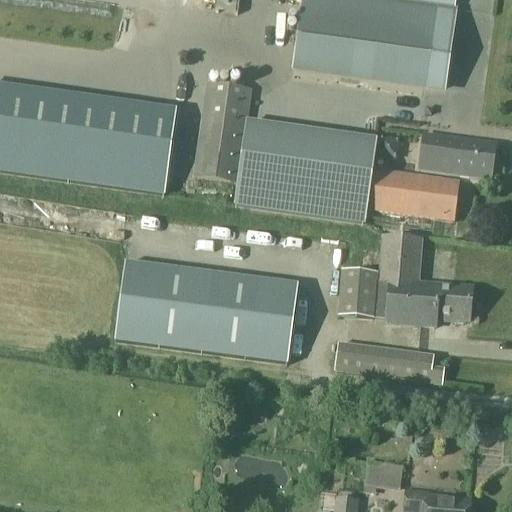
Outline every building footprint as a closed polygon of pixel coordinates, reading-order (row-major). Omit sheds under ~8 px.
[(438,0),(286,0),(277,68),(428,89),(440,9),(437,9),(438,0)] [(195,184),(240,189),(247,132),(251,95),(207,90),(195,184)] [(0,177),(164,200),(176,117),(0,92),(0,177)] [(420,173),(438,176),(492,183),(497,147),(425,138),(420,173)] [(372,173),(367,213),(454,224),(460,185),(372,173)] [(436,331),(437,323),(470,325),(472,292),(419,287),(423,243),(383,240),(380,277),(377,321),(388,322),(387,327),(436,331)] [(124,267),(114,346),(287,368),(297,289),(124,267)] [(343,274),(339,319),(376,322),(377,321),(380,277),(343,274)] [(444,377),(433,375),(435,360),(340,348),(336,375),(443,389),(444,377)] [(285,410),(275,408),(274,417),(284,419),(285,410)] [(371,465),(368,491),(403,495),(406,469),(371,465)] [(469,511),(470,504),(426,500),(427,496),(406,494),(404,511),(469,511)] [(360,511),(362,503),(339,501),(337,511),(360,511)]
